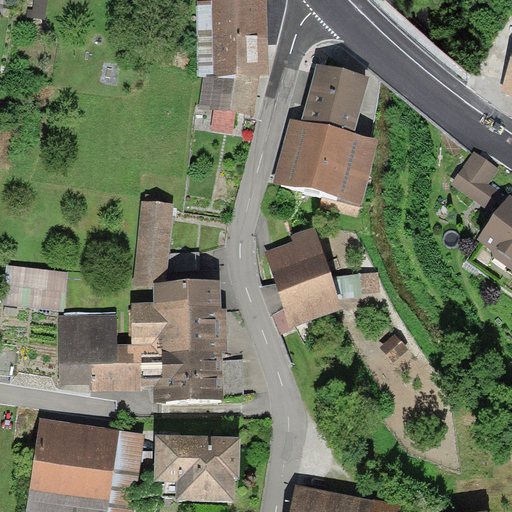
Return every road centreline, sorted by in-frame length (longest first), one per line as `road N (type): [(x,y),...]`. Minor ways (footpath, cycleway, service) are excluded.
road 1 (unclassified): [(328,0),(295,35),(236,249),(285,396),(275,511)]
road 2 (tertiary): [(329,0),(511,148)]
